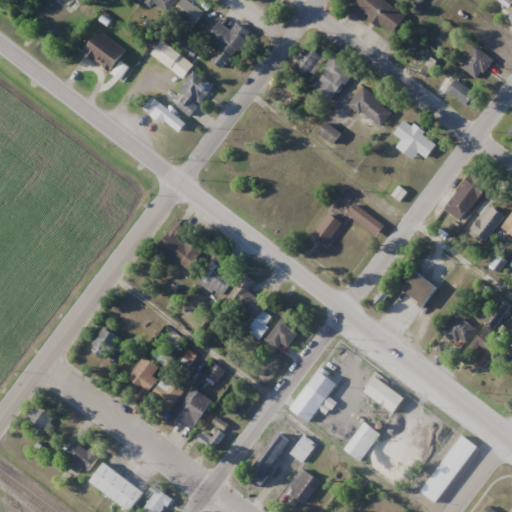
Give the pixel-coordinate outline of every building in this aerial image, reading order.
[(145,0),(160,12),(183,0),(145,0)] [(205,12),(187,0),(182,0),(174,13),(194,27),(205,12)] [(357,3),(359,0),(384,0),(408,19),(394,39),(357,3)] [(210,40),(221,24),(233,33),(239,25),(253,34),(236,58),(210,40)] [(85,53),(102,30),(131,52),(115,75),(85,53)] [(176,74),(188,60),(167,43),(155,56),(176,74)] [(298,66),(312,51),(326,63),(310,80),(298,66)] [(465,65),(477,51),(497,66),(482,82),(465,65)] [(337,58),(327,67),(330,72),(320,83),(330,100),(341,90),(338,86),(353,78),(337,58)] [(178,107),(191,117),(213,87),(193,72),(179,90),(186,95),(178,107)] [(459,81),(450,92),(463,102),(473,90),(459,81)] [(351,101),(363,86),(379,99),(377,104),(392,116),(383,127),(351,101)] [(157,114),(165,105),(191,128),(183,137),(157,114)] [(320,134),(330,123),(344,136),(336,147),(320,134)] [(396,136),(406,123),(414,128),(415,126),(428,133),(426,137),(439,148),(430,162),(422,154),(416,162),(400,151),(404,143),(396,136)] [(445,209),(471,181),(488,195),(466,226),(445,209)] [(350,216),(357,205),(387,226),(379,238),(350,216)] [(471,230),(489,206),(507,220),(489,243),(471,230)] [(314,231),(330,211),(348,227),(330,245),(314,231)] [(511,234),(511,213),(502,228),(511,234)] [(201,253),(178,236),(184,227),(176,222),(158,246),(189,269),(201,253)] [(200,282),(221,297),(237,276),(216,261),(200,282)] [(404,291),(418,274),(438,290),(427,311),(404,291)] [(230,298),(258,317),(266,304),(247,291),(254,281),(245,275),(230,298)] [(511,306),(501,299),(486,322),(496,328),(511,306)] [(260,338),(268,328),(257,319),(249,329),(260,338)] [(283,343),(288,347),(300,332),(282,319),(266,340),(278,349),(283,343)] [(452,334),(462,320),(478,332),(465,348),(452,334)] [(465,352),(486,369),(506,342),(485,326),(465,352)] [(119,337),(105,328),(93,346),(107,356),(119,337)] [(171,357),(159,348),(153,355),(166,364),(171,357)] [(149,392),(157,379),(154,377),(160,366),(141,356),(128,380),(149,392)] [(225,370),(212,363),(204,376),(217,383),(225,370)] [(310,424),(293,411),(321,375),(338,388),(310,424)] [(170,411),(184,391),(164,378),(151,398),(170,411)] [(175,414),(194,428),(213,401),(194,387),(175,414)] [(376,414),(398,388),(413,400),(392,426),(376,414)] [(56,415),(39,404),(27,421),(44,433),(56,415)] [(201,443),(215,450),(228,425),(215,418),(201,443)] [(362,463),(346,450),(366,425),(382,437),(362,463)] [(292,441),(280,432),(245,477),(257,486),(292,441)] [(303,462),(317,444),(305,434),(291,453),(303,462)] [(424,492),(464,439),(479,451),(439,504),(424,492)] [(99,454),(77,442),(67,460),(89,472),(99,454)] [(108,466),(146,494),(132,511),(130,511),(94,486),(108,466)] [(290,496),(303,506),(322,482),(304,469),(291,486),(295,490),(290,496)] [(145,511),(162,511),(172,499),(159,489),(143,510),(145,511)]
